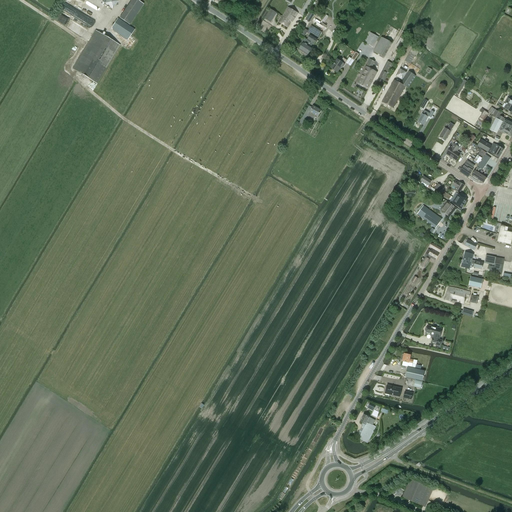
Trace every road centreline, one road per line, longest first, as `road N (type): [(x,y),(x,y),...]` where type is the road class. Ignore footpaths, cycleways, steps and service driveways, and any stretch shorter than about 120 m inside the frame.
road 1 (tertiary): [(482,192),(197,0)]
road 2 (tertiary): [(337,435),(482,192)]
road 3 (primary): [(402,444),(511,371)]
